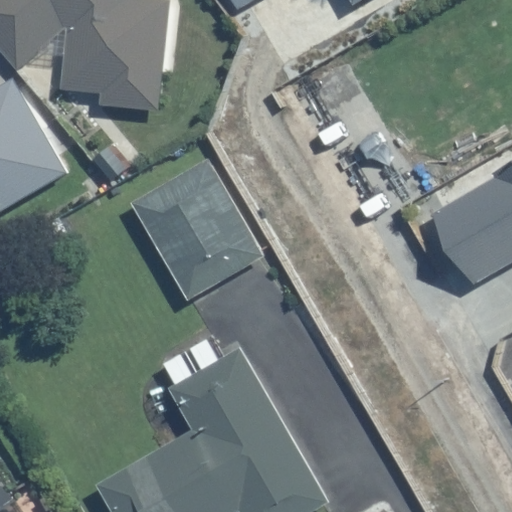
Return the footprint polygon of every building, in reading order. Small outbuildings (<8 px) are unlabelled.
[(0,0),(0,45),(19,67),(66,25),(61,92),(97,95),(96,109),(161,114),(170,0),(0,0)] [(0,88),(0,210),(66,173),(13,81),(0,88)] [(275,255),(269,245),(216,158),(144,202),(203,299),(275,255)] [(480,276),(511,260),(511,172),(445,205),(480,276)] [(197,427),(104,479),(121,511),(323,511),(334,506),(244,345),(230,353),(221,336),(164,368),(197,427)] [(0,511),(0,508),(23,494),(0,459),(0,511)]
